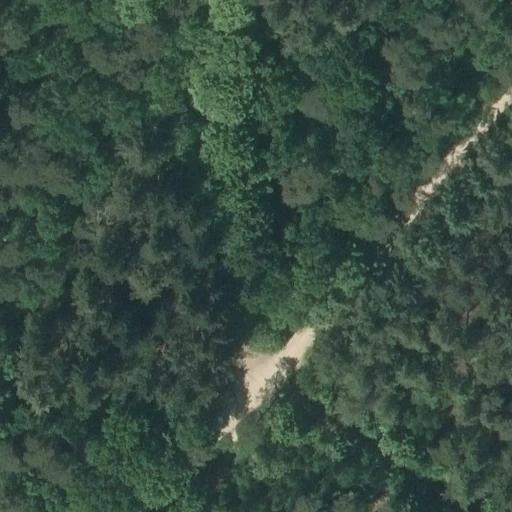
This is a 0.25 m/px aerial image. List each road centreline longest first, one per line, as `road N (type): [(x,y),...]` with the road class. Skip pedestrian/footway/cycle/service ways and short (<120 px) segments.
road 1 (track): [(124,511),(289,349),(511,85)]
road 2 (track): [(506,511),(270,364)]
